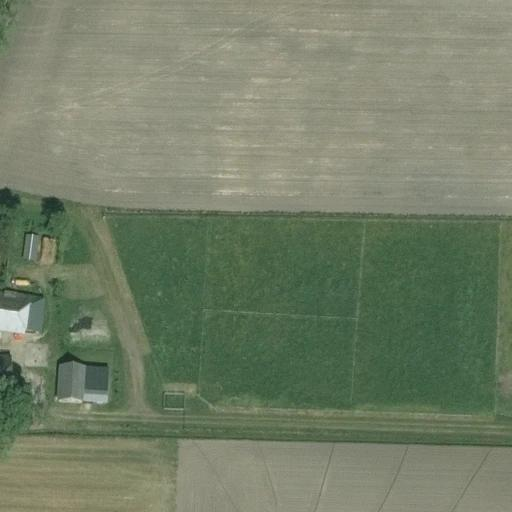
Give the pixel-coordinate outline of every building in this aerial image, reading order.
[(35,264),(38,240),(27,239),(23,263),(35,264)] [(0,330),(39,336),(44,302),(0,295),(0,330)] [(35,364),(36,345),(21,344),(21,363),(35,364)] [(0,400),(8,401),(10,361),(0,360),(0,400)] [(106,407),(108,373),(60,369),(58,404),(106,407)]
